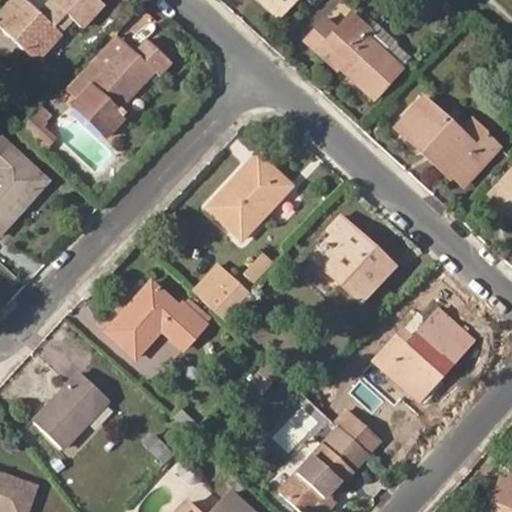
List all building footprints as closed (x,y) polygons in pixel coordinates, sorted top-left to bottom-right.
[(11,0),(0,12),(0,26),(34,58),(73,18),(80,25),(102,2),(100,0),(50,0),(39,12),(26,0),(11,0)] [(263,0),(278,13),(289,0),(263,0)] [(373,97),(401,67),(366,34),(370,30),(351,13),(337,29),(324,18),(305,40),(317,52),(323,46),(341,63),(338,66),(373,97)] [(117,35),(67,88),(76,96),(125,43),(117,35)] [(124,109),(119,104),(152,70),(159,76),(171,62),(145,39),(134,51),(125,43),(76,96),(72,101),(107,135),(122,118),(119,115),(124,109)] [(317,52),(336,69),(338,66),(341,63),(323,46),(317,52)] [(454,175),(464,185),(498,147),(486,136),(476,147),(460,131),(424,98),(398,127),(423,151),(425,148),(454,175)] [(16,128),(43,153),(66,127),(39,103),(16,128)] [(486,136),(469,121),(460,131),(476,147),(486,136)] [(0,229),(46,179),(0,137),(0,229)] [(423,151),(452,177),(454,175),(425,148),(423,151)] [(210,207),(241,236),(288,184),(256,155),(210,207)] [(511,212),(511,179),(498,194),(511,206),(511,208),(510,211),(511,212)] [(511,206),(498,194),(495,198),(510,211),(511,208),(511,206)] [(360,300),(391,266),(338,217),(327,230),(333,235),(318,252),(332,266),(329,270),(325,274),(345,292),(347,289),(360,300)] [(318,252),(314,256),(329,270),(332,266),(318,252)] [(245,273),(256,283),(274,264),(263,253),(245,273)] [(211,309),(222,319),(246,294),(219,267),(195,294),(211,309)] [(183,347),(203,323),(181,303),(179,306),(150,280),(106,330),(134,355),(159,327),(183,347)] [(443,378),(439,374),(471,337),(438,309),(412,339),(407,345),(396,336),(376,359),(424,401),(443,378)] [(412,339),(401,330),(396,336),(407,345),(412,339)] [(34,420),(63,447),(107,397),(79,369),(34,420)] [(278,492),(300,511),(312,511),(368,452),(338,425),(278,492)] [(511,511),(511,467),(511,468),(507,482),(500,479),(494,496),(499,498),(493,511),(511,511)] [(0,511),(2,511),(25,511),(34,487),(0,474),(0,511)] [(256,511),(232,489),(211,511),(199,511),(188,501),(177,511),(256,511)] [(493,511),(499,498),(494,496),(487,511),(493,511)]
